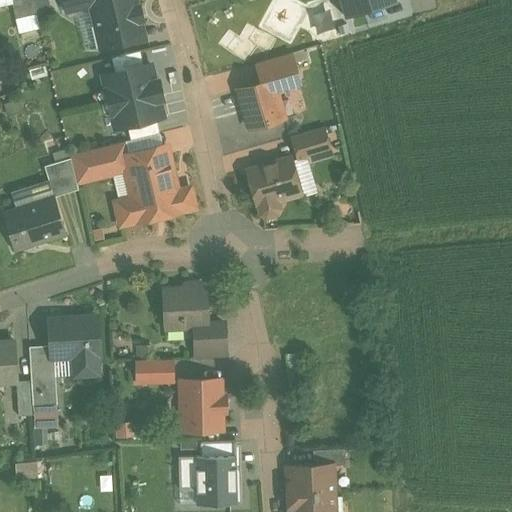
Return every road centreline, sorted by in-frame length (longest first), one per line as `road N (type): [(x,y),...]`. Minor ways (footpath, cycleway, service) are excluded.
road 1 (residential): [(234,245),(269,390),(274,511)]
road 2 (residential): [(173,0),(234,245)]
road 3 (residential): [(234,245),(123,255),(0,294)]
road 4 (residential): [(361,240),(234,245)]
